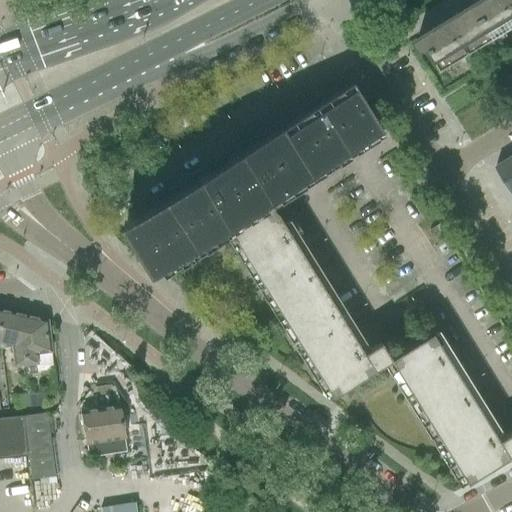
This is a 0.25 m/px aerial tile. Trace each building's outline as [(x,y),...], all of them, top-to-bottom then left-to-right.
[(511,0),(482,0),(474,5),(494,38),(511,27),(511,0)] [(494,38),(474,5),(416,41),(422,51),(430,48),(437,60),(436,61),(442,70),(494,38)] [(119,226),(116,228),(130,251),(146,276),(156,271),(157,270),(231,224),(237,235),(269,215),(262,204),(267,202),(380,131),(381,131),(350,82),(235,154),(224,161),(209,170),(198,177),(126,221),(119,226)] [(511,157),(495,167),(505,182),(511,194),(511,157)] [(269,215),(237,235),(232,238),(330,397),(388,360),(464,483),(511,453),(511,428),(509,431),(502,419),(495,424),(489,427),(430,332),(389,358),(378,341),(374,344),(367,333),(355,341),(274,212),(269,215)] [(439,224),(429,230),(435,240),(446,234),(439,224)] [(0,416),(35,414),(28,394),(8,395),(7,367),(35,365),(36,370),(51,369),(48,310),(0,313),(0,416)] [(119,407),(78,411),(82,456),(123,452),(119,407)] [(54,481),(49,414),(0,417),(0,456),(27,454),(29,483),(54,481)] [(136,511),(136,503),(100,505),(99,511),(136,511)]
